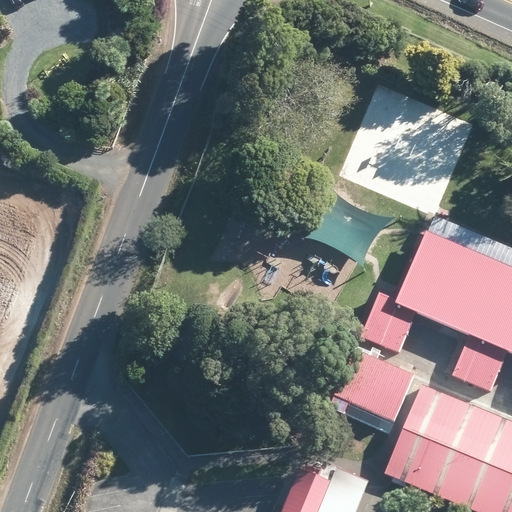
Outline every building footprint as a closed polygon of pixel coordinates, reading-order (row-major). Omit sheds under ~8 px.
[(386,225),(331,197),(309,240),(364,267),(386,225)] [(511,282),(426,248),(396,320),(511,367),(511,282)] [(415,331),(378,316),(362,355),(399,370),(415,331)] [(505,368),(467,353),(450,392),(489,408),(505,368)] [(420,393),(351,366),(331,416),(399,444),(420,393)] [(494,511),(400,475),(388,504),(407,511),(494,511)] [(329,511),(338,492),(305,479),(290,511),(329,511)]
